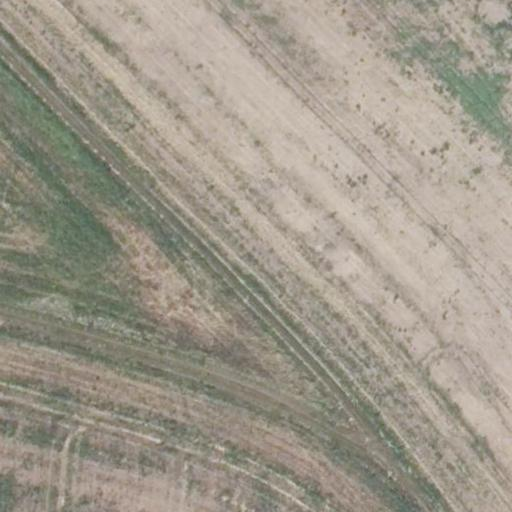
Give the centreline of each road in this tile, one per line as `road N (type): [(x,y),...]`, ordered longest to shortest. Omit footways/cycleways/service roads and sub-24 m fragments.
road 1 (track): [(0,58),(295,350),(423,511)]
road 2 (track): [(0,328),(304,420),(373,452)]
